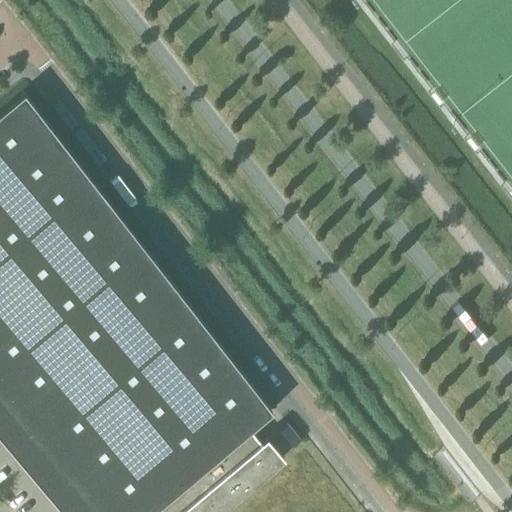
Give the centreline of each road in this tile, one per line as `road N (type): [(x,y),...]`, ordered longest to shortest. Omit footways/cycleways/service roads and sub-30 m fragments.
road 1 (secondary): [(112,0),(511,502)]
road 2 (unclassified): [(22,36),(394,511)]
road 3 (secondary): [(511,376),(217,0)]
